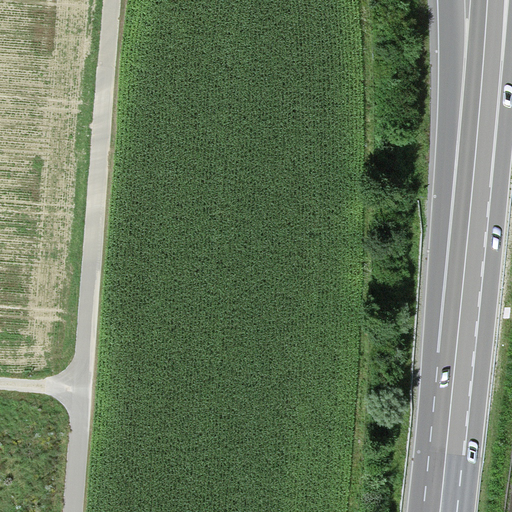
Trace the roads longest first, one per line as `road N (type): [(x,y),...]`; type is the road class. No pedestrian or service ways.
road 1 (trunk): [(473,179),(441,511)]
road 2 (trunk): [(451,0),(473,179)]
road 3 (trunk): [(473,179),(487,0)]
road 4 (trunk): [(473,179),(511,14)]
